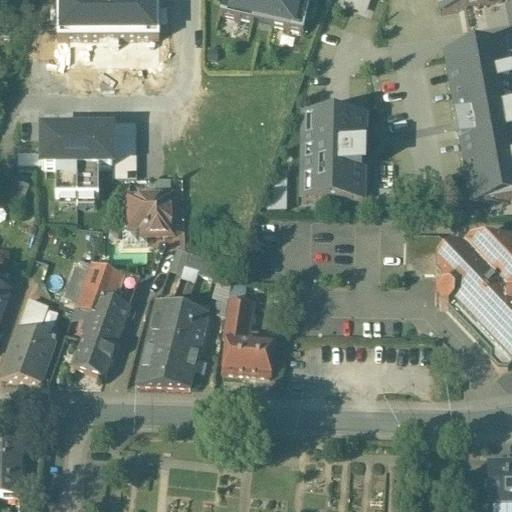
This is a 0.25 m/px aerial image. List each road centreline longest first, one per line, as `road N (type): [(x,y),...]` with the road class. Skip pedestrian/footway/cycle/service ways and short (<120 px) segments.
road 1 (tertiary): [(511,417),(79,410)]
road 2 (residential): [(186,0),(186,65),(168,101),(17,102)]
